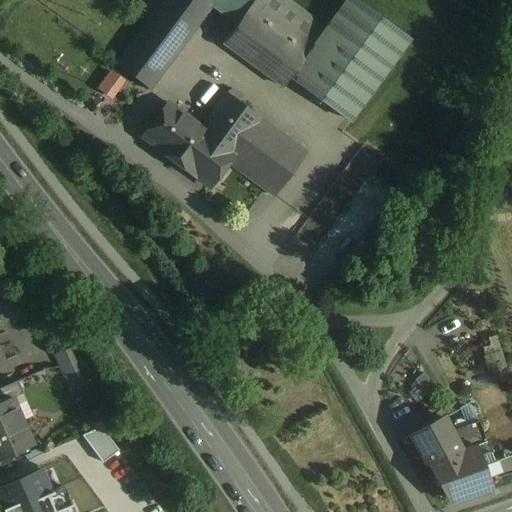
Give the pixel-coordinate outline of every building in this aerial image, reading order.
[(202,0),(163,0),(115,65),(147,89),(209,5),(202,0)] [(251,2),(248,0),(213,0),(209,5),(235,24),(251,2)] [(313,42),(255,0),(252,0),(251,2),(235,24),(221,43),(281,87),(288,77),(313,42)] [(323,29),(283,0),(255,0),(313,42),(323,29)] [(313,42),(288,77),(348,121),(407,40),(351,0),(344,0),(323,29),(313,42)] [(109,73),(98,89),(109,97),(121,81),(109,73)] [(224,95),(200,128),(166,103),(141,138),(208,187),(227,162),(258,120),(224,95)] [(303,153),(258,120),(227,162),(272,194),(303,153)] [(392,174),(362,153),(314,220),(345,242),(392,174)] [(15,293),(0,299),(0,316),(4,325),(25,315),(15,293)] [(81,343),(57,351),(70,393),(95,385),(81,343)] [(16,381),(0,388),(0,403),(11,399),(12,400),(22,395),(16,381)] [(0,403),(0,459),(31,445),(12,400),(11,399),(0,403)] [(441,418),(409,435),(425,464),(426,463),(446,499),(452,501),(469,495),(469,496),(489,488),(486,479),(478,457),(473,446),(459,451),(448,431),(441,418)] [(476,421),(464,426),(462,422),(459,419),(454,421),(452,425),(453,429),(448,431),(459,451),(473,446),(483,443),(476,421)] [(101,463),(118,451),(100,428),(81,436),(101,463)] [(493,462),(490,453),(478,457),(486,479),(501,473),(496,461),(493,462)] [(39,470),(0,487),(0,509),(1,511),(73,511),(62,487),(49,492),(39,470)]
